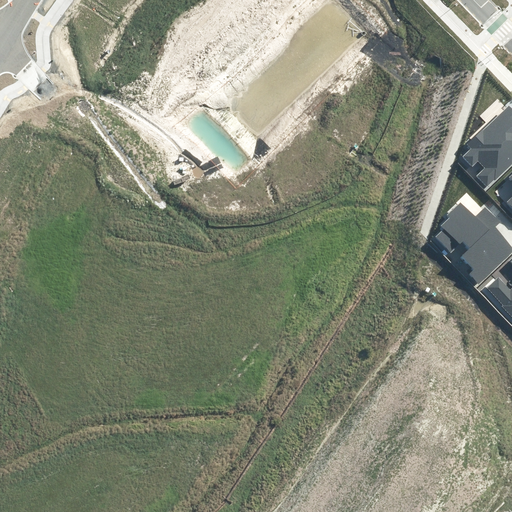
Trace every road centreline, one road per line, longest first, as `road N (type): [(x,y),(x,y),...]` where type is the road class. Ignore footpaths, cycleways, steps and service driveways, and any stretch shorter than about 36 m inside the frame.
road 1 (unknown): [(124,491),(245,341),(250,314),(238,280),(0,39)]
road 2 (unknown): [(416,0),(380,92),(337,160),(218,260)]
road 3 (unknown): [(144,511),(0,361)]
